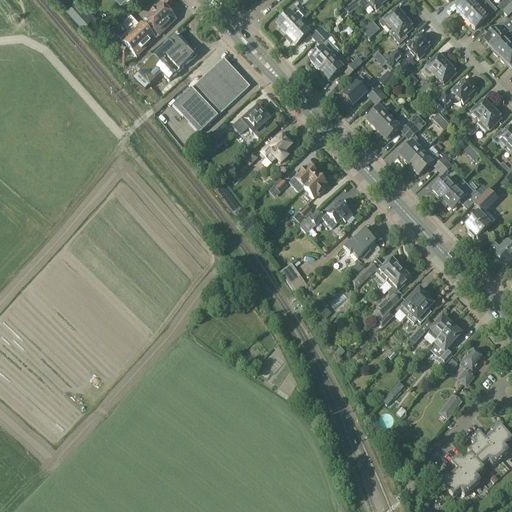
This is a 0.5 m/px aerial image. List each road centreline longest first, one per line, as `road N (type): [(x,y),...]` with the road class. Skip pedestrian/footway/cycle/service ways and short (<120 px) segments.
road 1 (secondary): [(511,331),(235,31)]
road 2 (track): [(0,288),(125,139)]
road 3 (track): [(0,41),(39,46),(125,139)]
road 4 (residential): [(412,479),(511,373)]
road 5 (residential): [(511,101),(414,0)]
